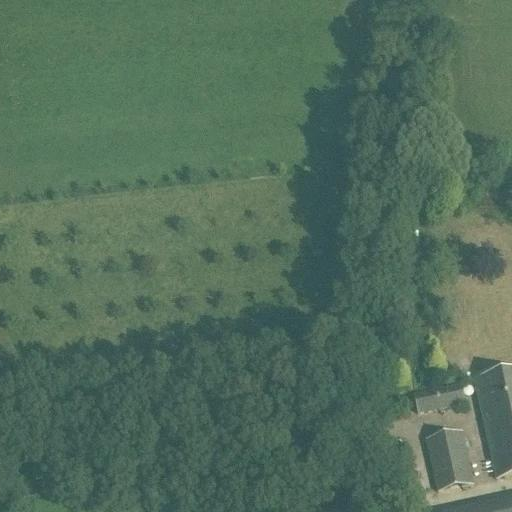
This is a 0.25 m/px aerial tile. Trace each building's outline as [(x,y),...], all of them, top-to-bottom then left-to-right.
[(479,208),(511,209),(511,186),(480,185),(479,208)] [(498,481),(511,477),(511,374),(476,383),(498,481)] [(467,405),(463,388),(415,398),(419,416),(467,405)] [(438,495),(475,486),(463,435),(427,442),(438,495)] [(511,511),(511,500),(458,511),(511,511)]
